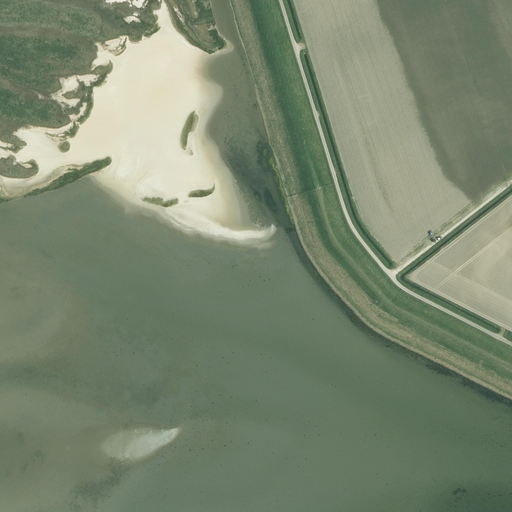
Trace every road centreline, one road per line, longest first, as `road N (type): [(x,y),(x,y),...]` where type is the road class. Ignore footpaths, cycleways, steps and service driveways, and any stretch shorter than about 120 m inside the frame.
road 1 (unclassified): [(280,0),(350,225),(405,290),(511,345)]
road 2 (track): [(391,277),(511,183)]
